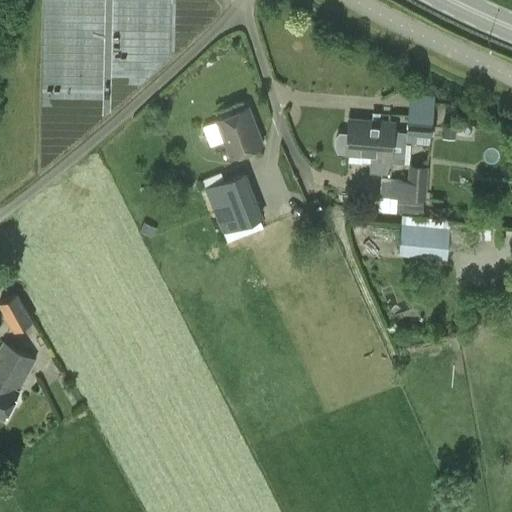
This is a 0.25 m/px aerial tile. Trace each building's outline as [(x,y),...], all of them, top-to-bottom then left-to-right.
[(410,93),(407,142),(430,144),(431,137),(432,137),(435,94),(410,93)] [(218,117),(232,154),(262,143),(248,105),(218,117)] [(392,155),(394,121),(348,118),(347,133),(340,132),(336,137),(336,146),(339,151),(370,153),(369,171),(391,173),(392,155)] [(455,136),(456,123),(443,122),(442,135),(455,136)] [(429,165),(410,164),(408,181),(382,179),(379,212),(397,213),(397,211),(424,213),(425,199),(427,199),(429,165)] [(264,217),(247,171),(228,179),(225,172),(204,180),(206,186),(202,187),(205,196),(208,195),(222,233),(225,232),(228,241),(264,228),(260,218),(264,217)] [(451,218),(403,213),(398,253),(447,258),(449,243),(454,243),(455,234),(450,233),(451,218)] [(0,300),(0,303),(14,330),(32,320),(17,291),(0,300)] [(0,413),(5,417),(20,389),(19,389),(35,358),(4,341),(0,348),(0,413)]
